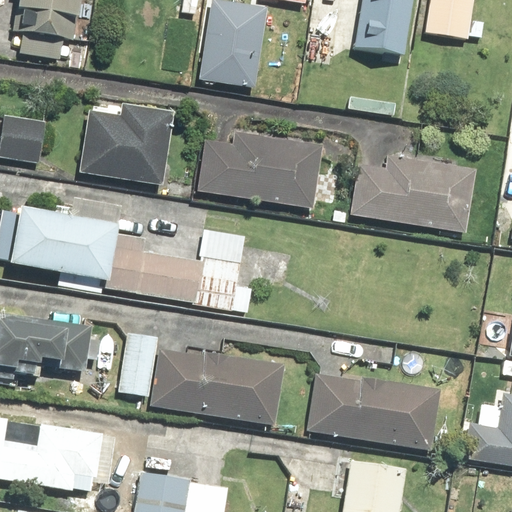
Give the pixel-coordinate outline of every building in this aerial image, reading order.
[(51,41),(76,44),(80,0),(8,0),(7,12),(10,12),(8,32),(13,33),(11,56),(49,59),(51,41)] [(194,0),(178,0),(178,14),(193,16),(194,0)] [(210,0),(197,79),(250,88),(263,9),(210,0)] [(400,58),(406,0),(360,0),(355,53),(400,58)] [(464,22),(466,0),(423,0),(420,35),(475,41),(477,24),(464,22)] [(74,175),(157,188),(169,114),(117,106),(115,117),(84,112),(74,175)] [(41,124),(0,118),(0,119),(0,160),(34,165),(41,124)] [(193,193),(308,211),(318,148),(230,134),(228,147),(201,142),(193,193)] [(346,217),(461,235),(470,172),(383,158),(381,171),(354,167),(346,217)] [(50,217),(12,210),(11,215),(0,213),(0,261),(3,262),(2,268),(55,277),(54,287),(97,295),(98,291),(244,315),(249,291),(233,288),(241,239),(200,232),(196,258),(197,259),(197,263),(138,253),(141,240),(109,235),(113,210),(64,202),(63,210),(51,208),(50,217)] [(86,329),(0,315),(0,380),(8,381),(9,375),(34,379),(36,368),(79,375),(86,329)] [(153,340),(123,335),(114,394),(144,399),(153,340)] [(146,408),(270,427),(279,367),(200,355),(200,358),(155,351),(146,408)] [(303,433),(427,452),(436,392),(357,380),(356,383),(312,376),(303,433)] [(511,397),(499,395),(493,430),(465,425),(460,461),(511,469),(511,397)] [(0,482),(88,497),(90,486),(102,488),(110,438),(35,426),(35,423),(26,422),(25,427),(0,422),(0,482)] [(394,511),(401,472),(346,463),(337,511),(394,511)] [(219,511),(224,491),(137,475),(130,511),(219,511)] [(479,511),(481,499),(453,496),(450,511),(479,511)]
